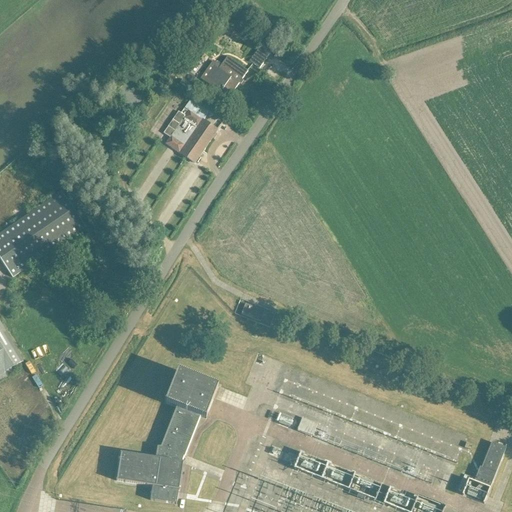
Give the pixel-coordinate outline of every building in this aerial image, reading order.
[(233,19),(228,25),(235,30),(240,24),(233,19)] [(184,37),(176,45),(181,51),(189,43),(184,37)] [(260,47),(250,62),(251,63),(260,69),(270,54),(266,51),(262,49),(260,47)] [(200,79),(228,99),(248,72),(240,66),(227,57),(221,66),(213,60),(200,79)] [(128,81),(114,94),(131,113),(146,99),(132,84),(128,81)] [(166,144),(194,163),(217,130),(189,111),(185,108),(181,114),(178,112),(164,134),(171,138),(166,144)] [(62,193),(0,234),(0,259),(12,278),(86,228),(62,193)] [(245,304),(241,315),(260,323),(264,312),(245,304)] [(0,380),(13,373),(11,369),(16,365),(17,366),(17,365),(22,362),(23,362),(22,361),(17,353),(18,353),(17,352),(17,353),(12,345),(13,345),(12,344),(7,337),(8,336),(7,336),(2,328),(3,328),(2,327),(2,328),(0,324),(0,380)] [(12,329),(22,346),(24,344),(15,328),(12,329)] [(184,457),(185,457),(200,417),(206,419),(219,387),(178,371),(165,403),(176,408),(161,447),(157,448),(155,459),(120,453),(116,481),(152,487),(150,501),(176,505),(178,491),(179,491),(183,463),(182,463),(182,461),(184,457)] [(293,427),(296,418),(284,413),(280,422),(293,427)] [(297,431),(312,437),(317,425),(302,418),(297,431)] [(465,489),(462,496),(484,504),(506,448),(491,443),(481,468),(480,468),(475,479),(465,475),(460,487),(465,489)] [(320,479),(420,511),(422,508),(434,511),(438,502),(428,499),(427,502),(396,492),(397,487),(330,464),(330,466),(319,463),(316,470),(322,472),(320,479)]
